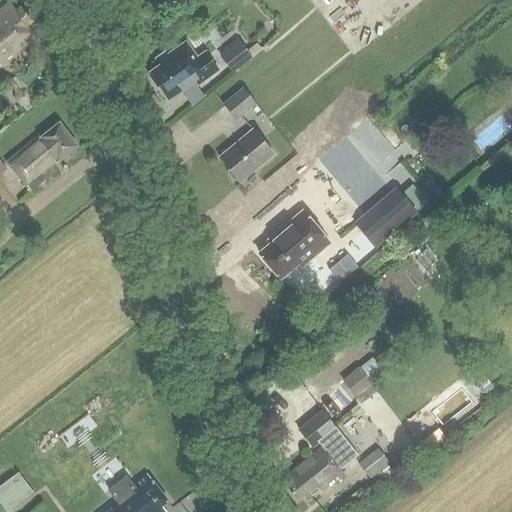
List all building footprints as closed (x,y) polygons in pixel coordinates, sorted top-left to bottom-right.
[(13,54),(21,48),(21,49),(34,39),(25,28),(33,23),(21,8),(15,12),(9,5),(0,12),(0,68),(15,56),(13,54)] [(231,72),(259,51),(255,46),(245,53),(237,42),(218,56),(231,72)] [(196,60),(185,44),(167,57),(164,53),(155,60),(160,67),(148,75),(157,89),(159,87),(168,101),(195,82),(197,85),(217,71),(205,53),(196,60)] [(234,121),(254,104),(241,89),(221,106),(234,121)] [(76,147),(59,124),(40,139),(38,137),(6,163),(30,192),(57,171),(53,166),(76,147)] [(236,182),(237,181),(239,183),(273,155),(252,131),(219,159),(229,171),(228,172),(228,175),(233,182),(236,182)] [(393,190),(354,225),(375,249),(414,214),(393,190)] [(329,245),(302,211),(266,240),(270,245),(258,255),(279,281),(298,266),(300,269),(329,245)] [(342,381),(355,397),(371,384),(359,368),(342,381)] [(291,482),(285,487),(297,501),(303,497),(306,501),(333,480),(335,484),(344,477),(340,471),(358,457),(337,431),(321,412),(297,431),(313,451),(319,446),(322,448),(287,476),(291,482)] [(375,450),(357,465),(373,485),(392,470),(375,450)] [(32,494),(17,474),(8,481),(23,501),(32,494)] [(146,477),(132,488),(124,478),(106,492),(114,503),(101,511),(163,511),(160,507),(166,503),(146,477)]
